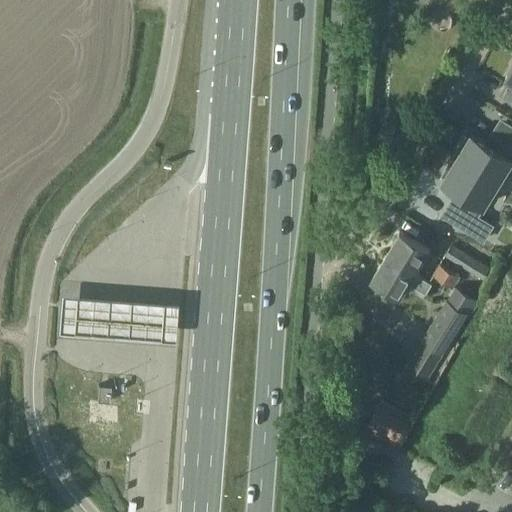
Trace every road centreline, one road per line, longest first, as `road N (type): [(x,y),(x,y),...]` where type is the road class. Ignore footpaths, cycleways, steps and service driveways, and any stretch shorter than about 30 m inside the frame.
road 1 (unclassified): [(87,511),(40,427),(34,394),(43,270),(82,204),(133,152),(162,88),(177,0)]
road 2 (primary): [(232,0),(195,511)]
road 3 (primary): [(259,511),(289,0)]
road 4 (residential): [(320,244),(367,234),(511,0)]
road 5 (unclassified): [(320,244),(299,511)]
road 6 (unclassified): [(335,0),(320,244)]
